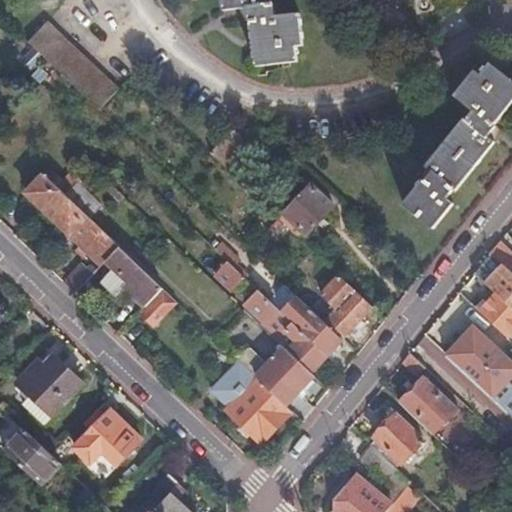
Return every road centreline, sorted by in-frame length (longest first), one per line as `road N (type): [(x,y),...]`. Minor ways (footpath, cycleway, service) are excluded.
road 1 (residential): [(146,0),(189,49),(239,85),(301,102),(383,91),(511,25)]
road 2 (residential): [(511,197),(267,505)]
road 3 (residential): [(267,505),(0,251)]
